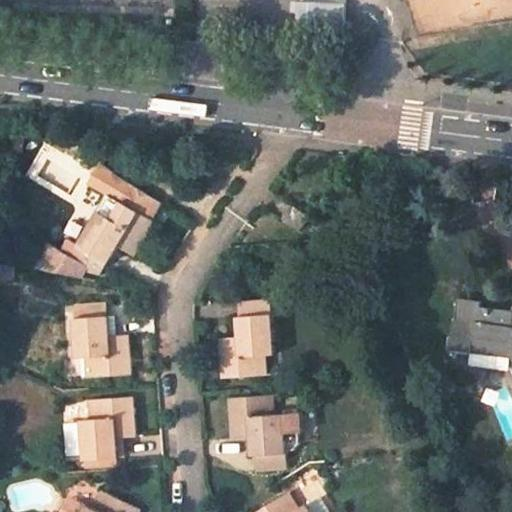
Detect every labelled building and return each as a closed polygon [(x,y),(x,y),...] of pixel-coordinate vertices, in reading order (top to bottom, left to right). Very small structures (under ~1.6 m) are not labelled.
[(225,73),(241,75),(242,69),(226,67),(225,70),(225,73)] [(119,203),(107,220),(96,213),(77,245),(69,241),(64,252),(50,242),(35,269),(83,279),(85,272),(103,277),(122,249),(136,258),(159,223),(155,221),(166,207),(99,165),(87,184),(119,203)] [(298,206),(287,221),(304,232),(314,217),(298,206)] [(15,265),(0,261),(0,274),(13,277),(15,265)] [(511,312),(482,308),(483,302),(460,298),(453,349),(511,355),(511,312)] [(269,302),(238,304),(238,316),(235,316),(237,339),(218,339),(221,379),(267,375),(267,356),(273,355),(269,302)] [(134,378),(131,336),(117,337),(115,316),(110,316),(109,304),(73,307),(74,319),(77,361),(85,360),(87,381),(94,381),(134,378)] [(137,439),(134,399),(97,402),(90,402),(91,422),(83,422),(86,463),(119,460),(118,441),(137,439)] [(270,399),(228,402),(231,440),(249,438),(253,474),(286,472),(285,452),(295,452),(297,447),(296,435),(301,434),(299,413),(272,416),(270,399)] [(141,511),(143,509),(108,492),(102,490),(93,507),(88,504),(83,511),(141,511)] [(290,493),(261,511),(313,511),(309,506),(302,510),(290,493)]
